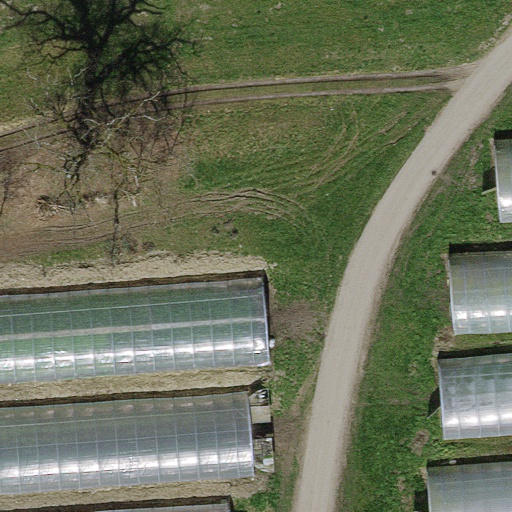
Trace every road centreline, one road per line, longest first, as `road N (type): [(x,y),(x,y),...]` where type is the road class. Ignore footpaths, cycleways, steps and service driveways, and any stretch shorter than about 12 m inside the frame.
road 1 (track): [(509,62),(0,115)]
road 2 (residential): [(315,511),(357,313),(403,190),(511,60)]
